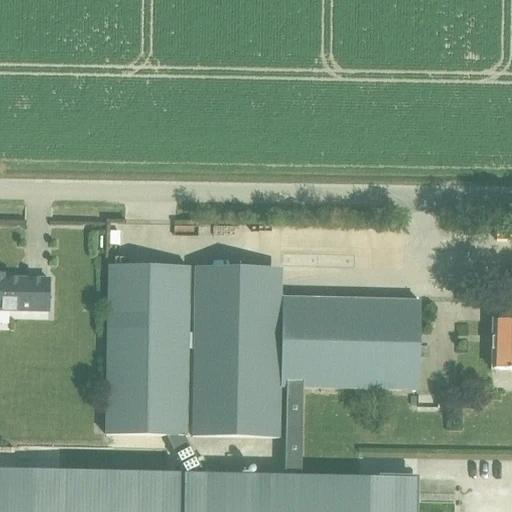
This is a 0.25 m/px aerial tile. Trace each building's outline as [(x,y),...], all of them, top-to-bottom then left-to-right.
[(186,438),(189,269),(109,267),(106,437),(186,438)] [(195,269),(192,438),(280,440),(280,389),(286,389),(284,453),(284,479),(301,479),(301,453),(303,389),(417,391),(419,302),(282,300),(282,269),(240,269),(195,269)] [(0,275),(0,311),(48,312),(49,280),(8,280),(8,276),(0,275)] [(511,371),(511,319),(492,319),(491,371),(511,371)] [(0,511),(415,511),(416,481),(301,479),(284,479),(0,474),(0,511)]
